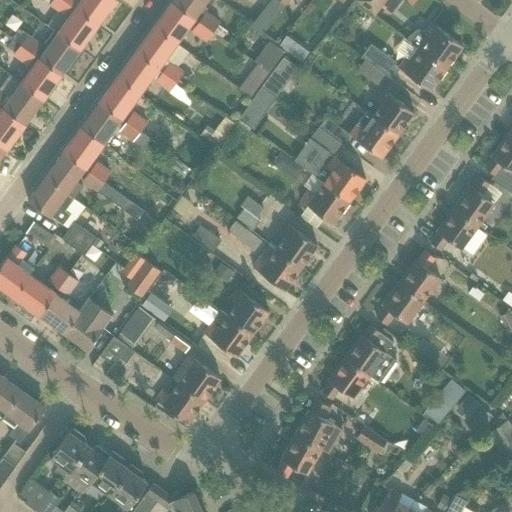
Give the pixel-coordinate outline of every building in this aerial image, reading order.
[(76,8),(72,5),(64,0),(44,0),(50,4),(58,10),(47,25),(54,31),(60,35),(79,48),(97,24),(76,8)] [(97,24),(114,0),(81,0),(76,8),(97,24)] [(201,7),(203,4),(201,2),(202,0),(173,0),(171,3),(192,19),(201,7)] [(385,0),(354,0),(373,15),(385,0)] [(183,31),(192,19),(171,3),(153,28),(172,42),(181,29),(183,31)] [(214,31),(221,21),(220,21),(206,11),(199,20),(197,22),(212,33),(214,31)] [(212,33),(197,22),(191,31),(206,42),(212,33)] [(462,45),(430,22),(423,31),(420,30),(417,30),(408,37),(407,39),(414,44),(446,68),(462,45)] [(165,57),(175,43),(172,42),(153,28),(135,52),(157,68),(165,57)] [(61,73),(79,48),(60,35),(54,31),(45,43),(49,45),(39,58),(61,73)] [(28,34),(20,44),(35,55),(42,45),(28,34)] [(371,64),(386,75),(396,61),(372,43),(361,57),(371,64)] [(20,44),(13,54),(27,65),(35,55),(20,44)] [(446,68),(414,44),(397,67),(430,90),(446,68)] [(300,45),(293,56),(301,62),(309,51),(300,45)] [(147,82),(157,68),(135,52),(117,77),(136,91),(144,80),(147,82)] [(276,97),(297,67),(283,57),(272,73),(261,87),(276,97)] [(61,73),(39,58),(21,83),(24,85),(42,98),(61,73)] [(176,82),(184,71),(177,66),(169,60),(161,71),(176,82)] [(261,87),(272,73),(257,62),(239,88),(241,90),(253,99),(261,87)] [(376,88),(386,75),(371,64),(362,77),(376,88)] [(176,82),(161,71),(155,80),(170,91),(176,83),(176,82)] [(42,98),(24,85),(9,74),(0,86),(0,106),(3,108),(24,124),(42,98)] [(128,103),(136,91),(117,77),(100,101),(121,117),(130,104),(128,103)] [(253,129),(276,97),(261,87),(253,99),(239,118),(253,129)] [(414,112),(397,100),(381,89),(374,98),(381,103),(371,116),(397,134),(414,112)] [(120,118),(121,117),(100,101),(82,126),(101,140),(103,142),(106,144),(114,133),(111,130),(120,118)] [(3,108),(0,106),(0,144),(6,149),(24,124),(3,108)] [(133,111),(126,120),(141,131),(148,121),(133,111)] [(381,157),(397,134),(371,116),(365,111),(349,133),(381,157)] [(326,116),(318,127),(337,141),(345,131),(326,116)] [(318,127),(308,119),(300,129),(329,152),(337,141),(318,127)] [(151,138),(141,131),(126,120),(118,130),(143,148),(151,138)] [(92,152),(101,140),(82,126),(64,151),(85,166),(94,154),(92,152)] [(511,171),(511,136),(507,133),(490,156),(492,157),(484,167),(494,175),(502,164),(511,171)] [(75,180),(85,166),(64,151),(46,175),(75,196),(83,186),(75,180)] [(365,178),(349,167),(329,152),(312,174),(324,183),(349,201),(365,178)] [(171,165),(183,175),(188,169),(176,159),(171,165)] [(96,161),(89,171),(103,182),(111,171),(96,161)] [(129,200),(103,182),(89,171),(82,180),(123,209),(129,200)] [(65,211),(74,198),(75,196),(46,175),(27,200),(44,212),(49,216),(49,215),(59,222),(63,224),(70,215),(65,211)] [(495,204),(481,193),(488,183),(478,176),(471,186),(469,185),(452,208),(478,226),(495,204)] [(332,223),(349,201),(324,183),(315,195),(308,189),(300,200),(332,223)] [(264,208),(248,195),(241,205),(244,207),(237,217),(253,230),(261,220),(257,217),(264,208)] [(182,215),(191,203),(181,196),(172,208),(182,215)] [(461,249),(478,226),(452,208),(436,230),(437,231),(430,242),(440,250),(447,239),(461,249)] [(236,220),(228,230),(253,250),(261,239),(236,220)] [(26,232),(46,246),(54,234),(33,221),(26,232)] [(317,245),(301,233),(285,221),(277,232),(283,237),(275,249),(300,267),(317,245)] [(62,238),(84,254),(96,238),(74,222),(62,238)] [(221,239),(205,228),(201,225),(193,236),(213,250),(221,239)] [(300,267),(275,249),(268,244),(260,256),(252,266),(284,290),(300,267)] [(30,276),(35,268),(21,257),(25,252),(16,245),(7,258),(6,257),(0,265),(0,286),(15,297),(30,276)] [(440,278),(433,273),(426,268),(434,257),(424,250),(416,260),(415,259),(398,282),(424,301),(440,278)] [(142,296),(161,270),(145,258),(126,285),(142,296)] [(58,288),(69,274),(59,266),(48,281),(58,288)] [(167,272),(160,281),(165,285),(172,284),(176,279),(167,272)] [(78,280),(69,274),(58,288),(67,294),(78,280)] [(39,314),(54,293),(30,276),(15,297),(39,314)] [(407,324),(424,301),(398,282),(382,305),(383,306),(375,317),(385,324),(393,313),(407,324)] [(472,286),(468,292),(479,299),(480,297),(487,302),(486,303),(499,312),(504,305),(485,292),(483,293),(472,286)] [(268,311),(252,299),(236,288),(229,298),(235,303),(227,315),(252,334),(268,311)] [(163,319),(172,306),(150,290),(140,303),(163,319)] [(62,332),(78,310),(67,302),(54,293),(39,314),(62,332)] [(110,314),(100,307),(89,298),(79,311),(78,310),(62,332),(87,349),(103,328),(101,327),(110,314)] [(139,306),(116,338),(133,350),(155,318),(139,306)] [(500,315),(510,333),(511,332),(511,309),(500,315)] [(236,356),(252,334),(227,315),(218,327),(211,323),(204,333),(220,344),(236,356)] [(154,326),(171,338),(169,341),(185,353),(191,344),(158,320),(154,326)] [(393,341),(380,332),(370,324),(362,335),(360,334),(344,357),(368,375),(379,382),(395,360),(385,352),(393,341)] [(134,351),(133,350),(116,338),(113,335),(99,356),(112,364),(118,356),(127,362),(134,351)] [(220,378),(204,366),(188,354),(180,365),(172,377),(178,381),(204,400),(220,378)] [(352,397),(368,375),(344,357),(327,379),(329,380),(321,391),(331,398),(339,388),(352,397)] [(0,415),(1,416),(20,389),(0,374),(0,415)] [(453,379),(424,412),(436,423),(465,390),(453,379)] [(187,422),(204,400),(178,381),(170,393),(163,389),(155,399),(187,422)] [(29,429),(45,407),(29,395),(20,389),(1,416),(14,426),(8,434),(19,442),(29,429)] [(481,405),(468,394),(454,411),(467,422),(481,405)] [(335,424),(328,420),(321,416),(327,405),(316,399),(310,410),(308,409),(294,434),(321,449),(328,453),(336,438),(329,434),(335,424)] [(482,406),(468,422),(479,432),(493,416),(482,406)] [(424,419),(416,428),(424,434),(431,424),(424,419)] [(356,437),(379,452),(387,439),(364,424),(356,437)] [(65,477),(88,445),(83,441),(85,439),(84,436),(72,427),(50,457),(58,463),(54,469),(65,477)] [(306,474),(321,449),(294,434),(280,458),(282,459),(275,471),(286,477),(293,466),(306,474)] [(109,454),(97,446),(94,446),(92,448),(88,445),(65,477),(63,480),(79,491),(80,489),(83,491),(88,485),(91,480),(90,480),(109,454)] [(127,468),(127,467),(123,464),(124,462),(124,459),(111,450),(109,454),(90,480),(91,480),(109,493),(127,468)] [(0,486),(15,466),(2,457),(0,459),(0,486)] [(125,511),(147,481),(141,478),(143,476),(142,473),(130,463),(127,467),(127,468),(109,493),(121,502),(118,506),(125,511)] [(35,511),(47,494),(28,480),(19,493),(27,499),(24,502),(35,511)] [(132,511),(146,511),(147,510),(162,490),(153,483),(132,511)] [(55,484),(47,494),(35,511),(37,511),(62,511),(64,511),(56,505),(60,500),(58,499),(64,490),(55,484)] [(459,511),(466,500),(473,487),(470,485),(455,494),(451,501),(452,502),(445,511),(459,511)] [(407,511),(409,508),(397,502),(401,495),(389,489),(375,511),(407,511)] [(201,511),(193,491),(180,496),(178,491),(169,495),(162,490),(147,510),(149,511),(201,511)] [(511,495),(506,490),(498,500),(506,507),(510,502),(511,503),(511,495)]
